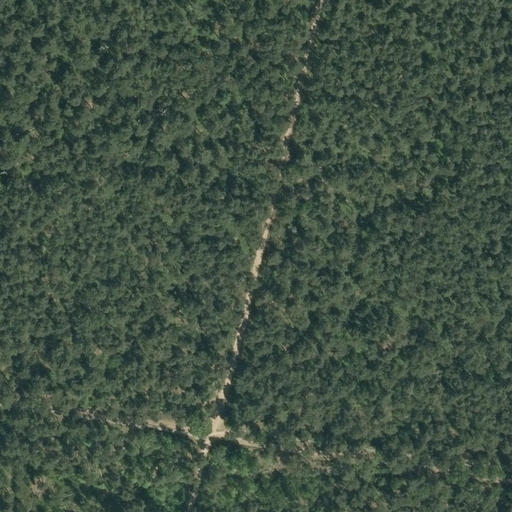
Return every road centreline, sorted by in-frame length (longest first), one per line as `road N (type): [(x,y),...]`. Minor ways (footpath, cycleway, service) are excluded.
road 1 (track): [(322,0),(209,433)]
road 2 (track): [(209,433),(511,479)]
road 3 (track): [(0,399),(209,433)]
